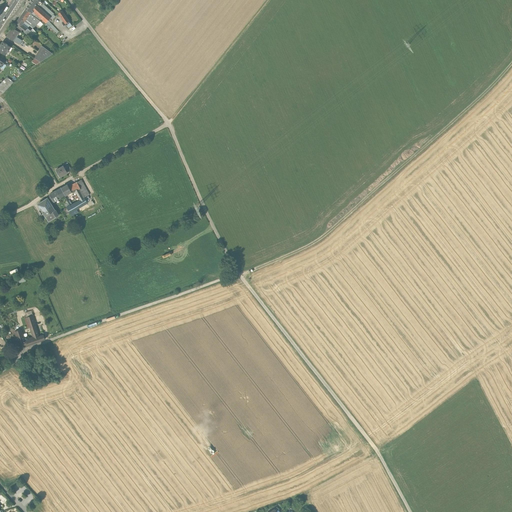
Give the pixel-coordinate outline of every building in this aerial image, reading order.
[(38,0),(30,0),(25,8),(30,12),(38,0)] [(54,14),(38,0),(30,12),(37,16),(38,15),(43,19),(40,21),(44,24),(46,22),(50,27),(57,34),(59,32),(48,21),(54,14)] [(25,8),(19,18),(24,21),(30,12),(25,8)] [(73,25),(64,10),(60,12),(68,28),(73,25)] [(19,18),(14,25),(24,32),(28,28),(22,24),(24,21),(19,18)] [(12,28),(10,32),(8,32),(5,36),(14,41),(17,37),(15,36),(19,31),(12,28)] [(31,30),(28,28),(24,32),(31,37),(39,30),(38,29),(36,31),(33,28),(31,30)] [(21,44),(31,50),(33,47),(23,41),(21,44)] [(3,42),(0,46),(0,51),(5,55),(8,50),(7,49),(9,46),(3,42)] [(36,62),(38,59),(45,63),(52,51),(43,45),(33,61),(36,62)] [(7,77),(0,84),(0,90),(3,93),(14,82),(7,77)] [(64,167),(56,171),(60,178),(68,174),(64,167)] [(67,184),(61,188),(65,195),(71,192),(67,184)] [(78,185),(74,187),(80,200),(70,206),(70,205),(66,207),(70,213),(73,216),(76,214),(74,211),(88,203),(78,185)] [(61,188),(56,191),(61,198),(65,195),(61,188)] [(61,198),(56,191),(50,194),(54,201),(61,198)] [(54,210),(47,198),(38,204),(46,217),(51,213),(53,216),(57,214),(55,210),(54,210)] [(33,315),(26,317),(34,338),(39,336),(35,327),(36,327),(33,315)] [(21,330),(16,332),(22,347),(28,345),(26,341),(25,341),(21,330)] [(39,336),(34,338),(30,340),(31,344),(45,339),(43,335),(39,336)]
